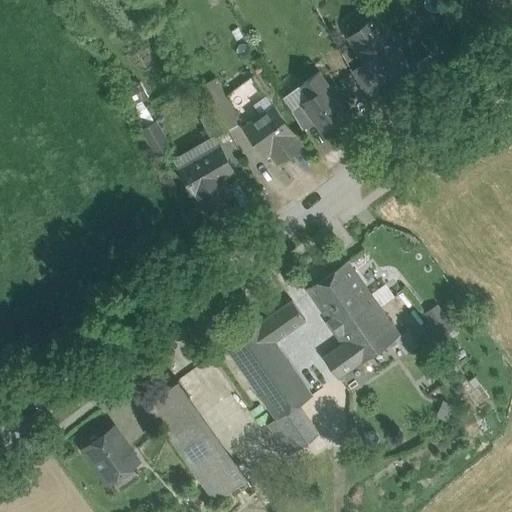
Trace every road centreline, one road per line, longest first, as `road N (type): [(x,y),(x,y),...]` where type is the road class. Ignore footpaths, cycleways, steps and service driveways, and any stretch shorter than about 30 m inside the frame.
road 1 (tertiary): [(511,59),(0,440)]
road 2 (track): [(341,511),(339,407),(311,345),(324,335),(263,244)]
